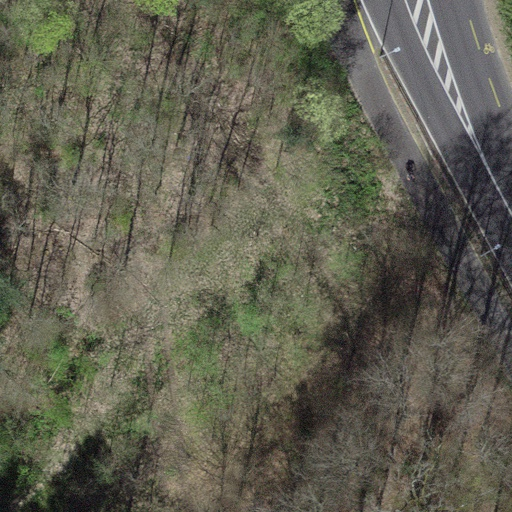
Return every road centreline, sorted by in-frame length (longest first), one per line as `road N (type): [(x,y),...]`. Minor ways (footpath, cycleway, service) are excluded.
road 1 (secondary): [(398,0),(452,131),(511,229)]
road 2 (secondary): [(511,169),(454,0)]
